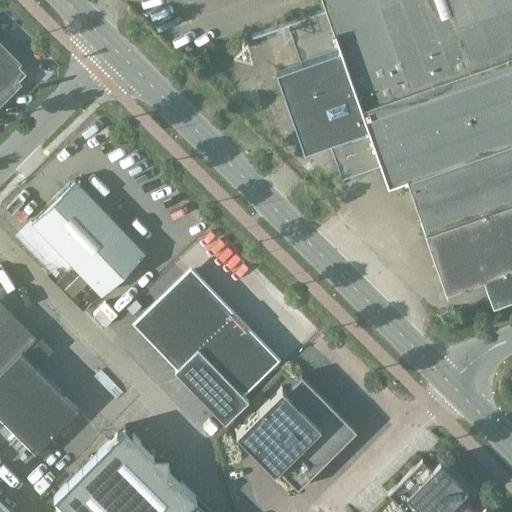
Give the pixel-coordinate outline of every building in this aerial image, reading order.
[(288,21),(301,58),(276,66),(303,146),(328,138),(341,176),(381,162),(387,179),(402,174),(401,171),(500,136),(451,0),(322,0),(326,7),(288,21)] [(511,0),(451,0),(500,136),(511,132),(511,0)] [(263,27),(273,54),(278,52),(269,25),(263,27)] [(0,46),(0,95),(24,71),(0,46)] [(511,294),(511,132),(500,136),(401,171),(402,174),(443,292),(482,279),(490,302),(511,294)] [(74,177),(31,219),(101,292),(144,250),(74,177)] [(273,356),(190,269),(137,320),(178,363),(173,368),(224,420),(247,397),(239,389),(273,356)] [(94,302),(107,316),(121,304),(108,289),(94,302)] [(0,414),(35,449),(78,405),(36,364),(53,348),(38,333),(35,335),(0,300),(0,414)] [(295,482),(348,429),(300,379),(303,376),(300,373),(283,389),(279,386),(234,431),(272,471),(275,468),(295,488),(298,485),(295,482)] [(52,496),(62,505),(68,511),(206,511),(193,498),(195,495),(124,424),(52,496)] [(438,460),(431,467),(421,457),(386,491),(407,511),(459,511),(467,504),(459,496),(466,488),(438,460)] [(0,511),(13,511),(0,498),(0,511)]
